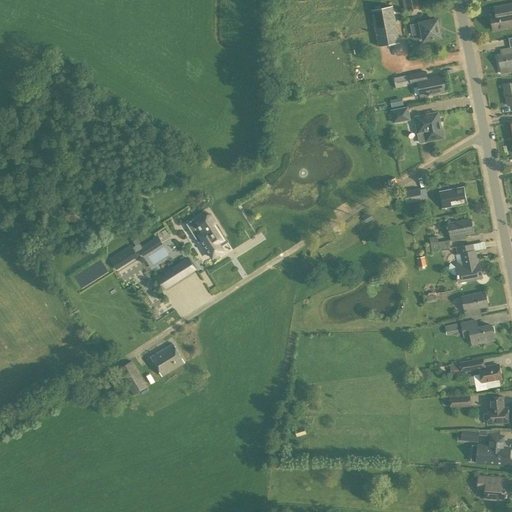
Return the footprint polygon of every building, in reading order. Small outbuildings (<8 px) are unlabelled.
[(423,0),(401,0),(404,10),(424,7),(423,0)] [(511,3),(493,6),(495,15),(490,15),(493,30),(511,26),(511,3)] [(400,43),(393,6),(371,10),(378,47),(400,43)] [(438,19),(420,23),(410,25),(412,36),(422,34),(424,41),(441,38),(438,19)] [(503,55),(498,56),(502,73),(511,71),(511,48),(502,50),(503,55)] [(442,75),(427,78),(425,70),(408,74),(408,75),(393,78),(396,88),(410,85),(410,86),(418,84),(420,97),(446,92),(442,75)] [(399,97),(389,101),(392,109),(402,105),(399,97)] [(410,120),(408,107),(391,110),(393,123),(410,120)] [(439,112),(415,117),(420,143),(445,138),(443,128),(442,129),(439,112)] [(440,191),(443,209),(468,204),(464,186),(440,191)] [(420,189),(404,192),(406,203),(422,201),(420,189)] [(194,228),(196,231),(197,231),(198,233),(193,236),(208,260),(219,253),(213,244),(220,240),(205,216),(193,224),(195,228),(194,228)] [(470,219),(447,223),(451,241),(463,238),(462,234),(473,232),(470,219)] [(430,252),(432,251),(451,248),(449,240),(438,242),(437,237),(430,238),(431,245),(429,245),(430,252)] [(458,282),(481,277),(479,263),(477,264),(474,251),(473,251),(472,245),(456,248),(458,255),(456,255),(457,262),(455,263),(458,282)] [(146,255),(148,254),(146,251),(138,257),(135,252),(118,261),(122,268),(144,254),(145,255),(146,255),(145,255),(146,255)] [(426,266),(424,257),(417,258),(419,267),(426,266)] [(162,272),(163,273),(157,278),(163,288),(164,288),(163,286),(172,280),(173,282),(184,275),(178,265),(171,269),(169,267),(162,272)] [(99,278),(108,270),(105,266),(95,274),(99,278)] [(475,309),(487,306),(484,292),(461,297),(465,318),(476,316),(475,309)] [(426,303),(436,301),(435,295),(425,296),(426,303)] [(490,325),(477,327),(476,319),(460,323),(463,338),(470,336),(472,344),(493,340),(490,325)] [(446,335),(458,332),(456,322),(444,324),(446,335)] [(173,344),(150,357),(161,376),(184,362),(173,344)] [(480,374),(474,376),(477,391),(488,389),(488,388),(497,387),(496,383),(499,383),(498,379),(501,379),(498,365),(484,367),(483,358),(459,363),(450,365),(451,375),(479,369),(480,374)] [(147,387),(131,361),(118,369),(124,381),(123,382),(124,384),(123,384),(125,388),(128,387),(133,395),(147,387)] [(440,367),(442,373),(449,371),(447,365),(440,367)] [(470,395),(450,397),(451,408),(471,406),(470,395)] [(489,424),(508,422),(507,408),(503,408),(502,396),(489,397),(490,409),(488,409),(489,413),(487,413),(485,415),(485,418),(487,420),(489,420),(489,424)] [(479,432),(462,431),(462,441),(478,442),(479,436),(479,432)] [(477,446),(476,462),(487,463),(508,464),(509,448),(502,448),(503,436),(500,436),(490,435),(490,437),(489,447),(477,446)] [(506,492),(507,478),(478,476),(477,489),(485,490),(484,499),(504,500),(504,492),(506,492)]
